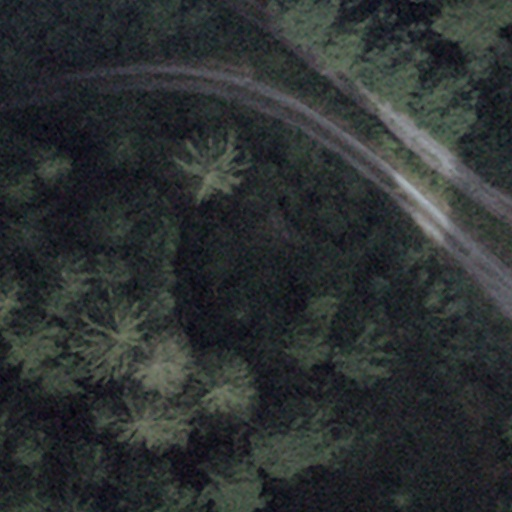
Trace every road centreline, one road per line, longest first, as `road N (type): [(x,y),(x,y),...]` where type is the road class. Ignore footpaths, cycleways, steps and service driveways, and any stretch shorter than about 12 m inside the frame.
road 1 (track): [(0,113),(148,67),(290,116),(511,305)]
road 2 (track): [(511,205),(247,0)]
